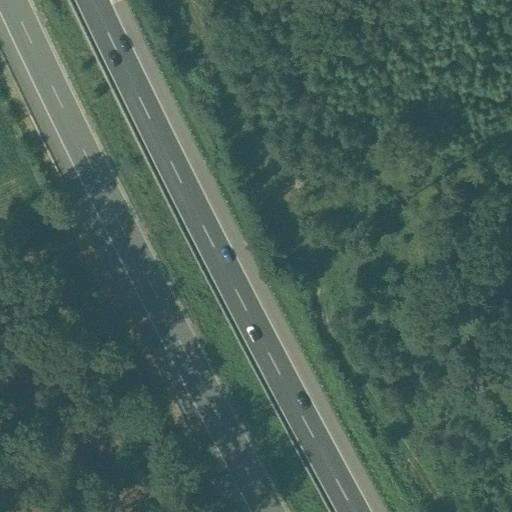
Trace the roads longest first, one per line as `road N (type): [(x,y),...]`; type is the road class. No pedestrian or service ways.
road 1 (motorway): [(343,511),(173,202),(80,0)]
road 2 (motorway): [(6,0),(258,511)]
